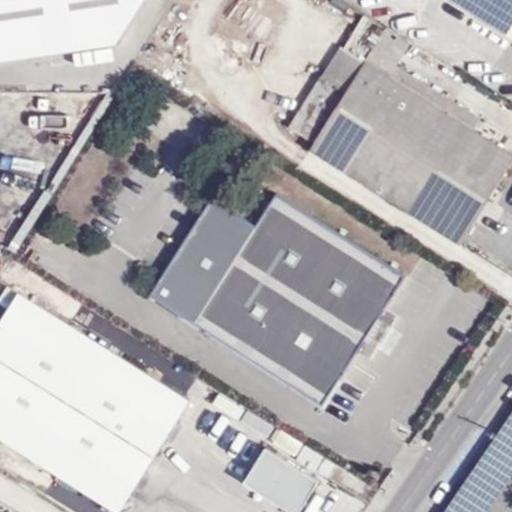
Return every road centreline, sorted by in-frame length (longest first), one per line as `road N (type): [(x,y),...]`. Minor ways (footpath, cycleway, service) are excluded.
road 1 (unknown): [(511,282),(276,136),(227,80)]
road 2 (tertiary): [(400,511),(511,351)]
